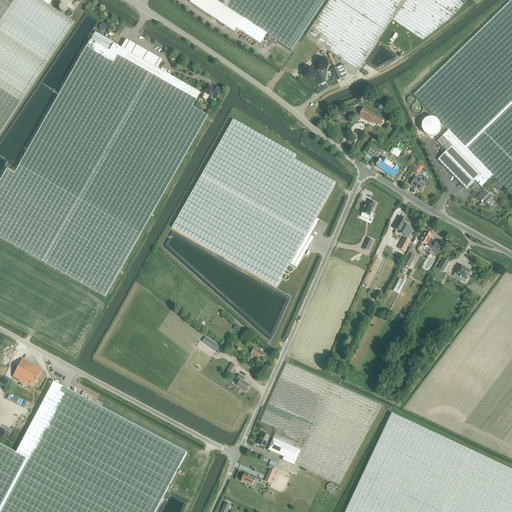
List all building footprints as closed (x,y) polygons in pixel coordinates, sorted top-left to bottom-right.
[(0,0),(0,133),(74,22),(49,6),(40,0),(0,0)] [(266,35),(291,51),(325,0),(191,0),(189,3),(217,22),(233,32),(236,29),(260,45),(266,35)] [(329,0),(306,36),(336,56),(358,71),(392,20),(422,40),(452,18),(467,1),(465,0),(329,0)] [(511,0),(414,95),(448,131),(437,142),(447,152),(452,146),(481,175),(475,181),(481,187),(493,176),(511,195),(511,0)] [(0,238),(105,298),(141,235),(178,168),(208,116),(192,107),(196,100),(188,96),(161,80),(125,60),(109,51),(90,40),(18,166),(14,173),(6,168),(0,179),(0,238)] [(161,60),(126,41),(121,49),(129,53),(157,69),(161,60)] [(157,69),(129,53),(121,49),(113,44),(109,51),(125,60),(161,80),(188,96),(196,100),(200,93),(192,89),(157,69)] [(355,76),(358,71),(336,56),(334,58),(344,65),(342,67),(345,70),(355,76)] [(337,67),(331,70),(336,81),(342,79),(346,77),(341,65),(337,67)] [(313,72),(319,85),(326,83),(320,69),(313,72)] [(209,84),(204,93),(211,97),(210,99),(210,100),(214,102),(214,101),(215,100),(216,100),(221,92),(213,88),(214,87),(209,84)] [(372,121),(380,126),(383,121),(363,109),(359,116),(371,123),(372,121)] [(428,136),(431,137),(434,136),(437,135),(439,133),(440,131),(441,128),(440,125),(439,122),(437,120),(435,119),(432,118),(429,118),(427,120),(424,121),(423,124),(422,127),(423,130),(424,132),(426,135),(428,136)] [(277,287),(289,265),(315,219),(335,183),(293,160),(296,156),(233,120),(172,227),(277,287)] [(466,189),(475,181),(481,175),(452,146),(447,152),(438,160),(466,189)] [(371,147),(367,153),(376,158),(377,157),(377,156),(379,152),(377,150),(378,149),(374,147),(374,148),(371,147)] [(393,147),(390,153),(398,157),(402,150),(397,147),(396,149),(393,147)] [(378,159),(374,165),(384,172),(385,173),(386,171),(392,175),(395,171),(394,170),(395,168),(390,165),(389,167),(384,163),(385,161),(380,158),(379,160),(378,159)] [(418,165),(414,171),(418,174),(423,168),(418,165)] [(414,179),(410,185),(421,192),(425,186),(414,179)] [(492,198),(484,191),(477,198),(482,203),(483,201),(489,207),(494,202),(491,199),(492,198)] [(362,213),(360,217),(368,220),(369,217),(370,217),(375,204),(369,201),(367,205),(365,204),(361,213),(362,213)] [(399,217),(393,229),(400,233),(407,221),(399,217)] [(313,238),(310,236),(319,220),(315,219),(289,265),(296,268),(307,249),(313,238)] [(431,250),(433,248),(432,248),(435,242),(429,239),(431,235),(425,232),(420,242),(426,245),(425,246),(429,248),(428,249),(431,250)] [(410,241),(405,239),(402,244),(401,243),(398,249),(404,252),(410,241)] [(366,241),(362,249),(368,252),(372,243),(366,241)] [(431,250),(430,253),(440,259),(441,256),(438,254),(440,252),(443,246),(435,242),(432,248),(433,248),(431,250)] [(402,266),(408,269),(415,257),(409,253),(402,266)] [(369,270),(372,272),(378,260),(375,258),(369,270)] [(443,259),(437,269),(443,272),(449,262),(443,259)] [(460,280),(460,281),(464,283),(471,272),(460,265),(454,274),(460,277),(459,278),(460,278),(461,277),(462,278),(461,280),(460,280)] [(369,279),(371,275),(368,273),(365,277),(363,281),(367,283),(369,279)] [(237,325),(233,329),(240,336),(244,333),(244,332),(237,325)] [(254,349),(251,355),(262,360),(262,359),(266,361),(269,356),(254,349)] [(12,377),(33,388),(42,370),(22,359),(12,377)] [(232,363),(226,372),(232,376),(237,367),(232,363)] [(381,406),(286,363),(261,421),(277,429),(267,451),(283,458),(282,460),(294,466),(294,465),(338,486),(381,406)] [(236,380),(239,382),(236,386),(246,392),(249,386),(242,381),(244,378),(239,375),(236,380)] [(0,511),(154,511),(186,453),(54,383),(53,381),(49,383),(51,387),(16,453),(0,444),(0,511)] [(511,511),(511,470),(391,414),(344,511),(511,511)] [(262,433),(257,444),(265,448),(269,437),(262,433)] [(267,475),(264,481),(270,484),(275,472),(272,471),(270,477),(267,475)] [(252,486),(255,479),(244,474),(240,481),(252,486)]
